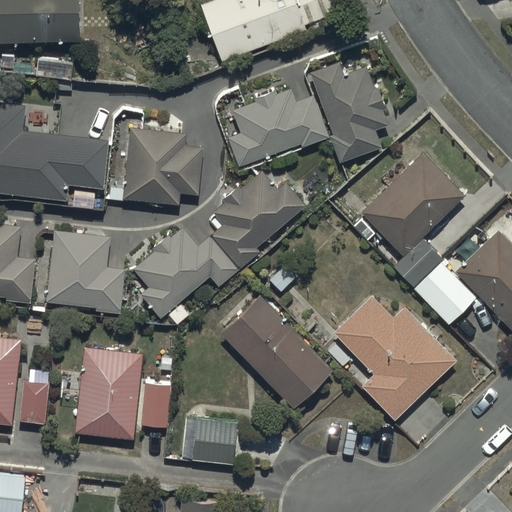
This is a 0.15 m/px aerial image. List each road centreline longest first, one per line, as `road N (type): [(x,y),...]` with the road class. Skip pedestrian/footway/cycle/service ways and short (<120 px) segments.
road 1 (residential): [(189,89),(426,5)]
road 2 (residential): [(511,396),(389,511)]
road 3 (residential): [(426,5),(511,115)]
